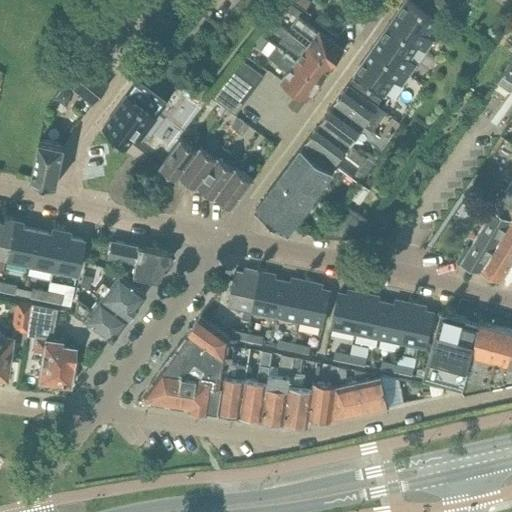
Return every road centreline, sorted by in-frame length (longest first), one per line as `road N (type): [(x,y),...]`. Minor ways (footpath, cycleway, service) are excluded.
road 1 (residential): [(89,417),(283,442),(511,393)]
road 2 (tertiary): [(458,454),(261,496),(133,511)]
road 3 (residential): [(511,305),(224,238)]
road 4 (residential): [(224,238),(394,0)]
road 5 (residential): [(224,238),(0,191)]
road 6 (residential): [(89,417),(224,238)]
road 7 (tertiary): [(280,511),(463,473)]
